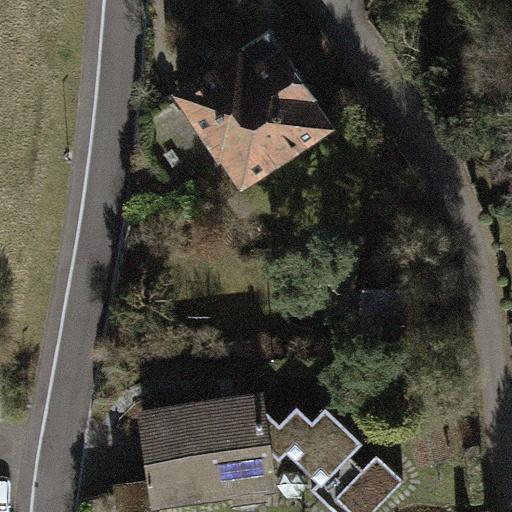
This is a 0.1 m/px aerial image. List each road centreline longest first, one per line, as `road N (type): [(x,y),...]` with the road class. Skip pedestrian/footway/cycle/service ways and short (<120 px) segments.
road 1 (residential): [(126,0),(54,511)]
road 2 (residential): [(339,0),(442,158),(493,272),(511,446)]
